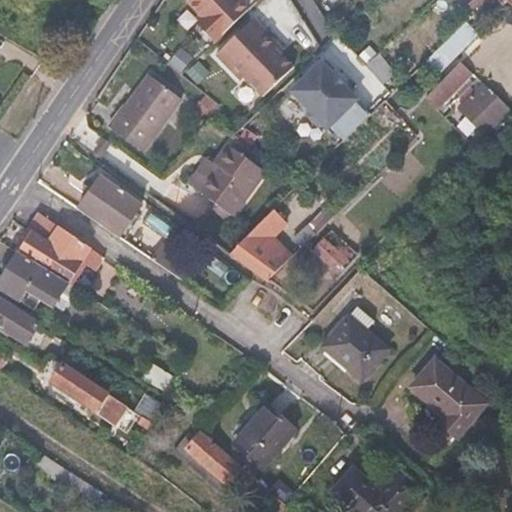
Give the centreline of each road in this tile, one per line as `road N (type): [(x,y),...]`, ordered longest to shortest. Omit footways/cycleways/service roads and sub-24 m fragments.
road 1 (residential): [(16,178),(350,409)]
road 2 (residential): [(61,111),(145,181),(160,184),(176,173)]
road 3 (tertiary): [(61,111),(137,0)]
